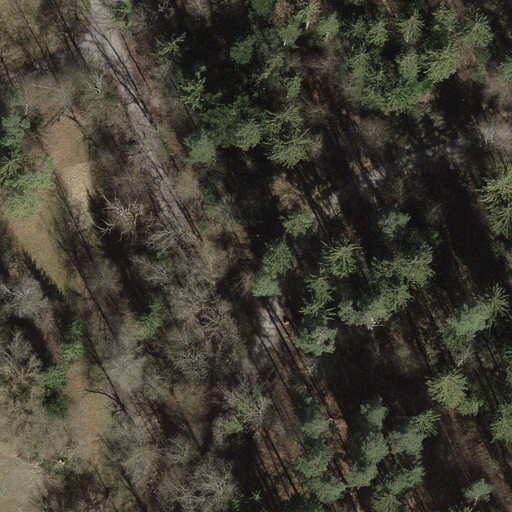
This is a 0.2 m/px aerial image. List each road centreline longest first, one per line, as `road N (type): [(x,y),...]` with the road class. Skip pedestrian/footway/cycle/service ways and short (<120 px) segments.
road 1 (track): [(235,406),(296,246),(324,207),(370,178),(511,126)]
road 2 (track): [(112,43),(235,406)]
road 3 (track): [(274,307),(335,315),(370,338),(511,498)]
